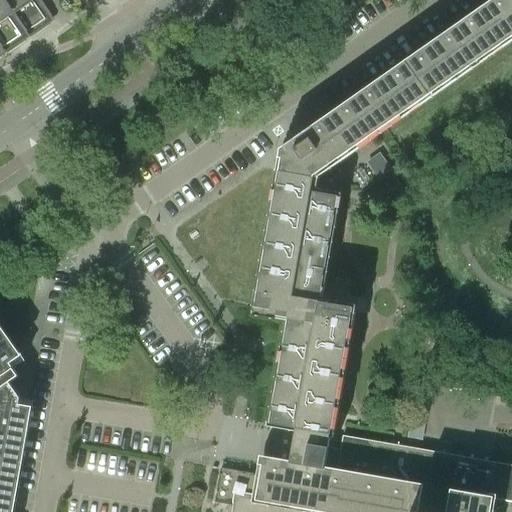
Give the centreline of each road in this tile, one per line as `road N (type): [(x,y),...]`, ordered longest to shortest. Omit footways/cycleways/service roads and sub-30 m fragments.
road 1 (residential): [(93,224),(425,0)]
road 2 (residential): [(43,511),(93,224)]
road 3 (unclassified): [(23,117),(190,0)]
road 4 (residential): [(93,224),(37,150),(23,117)]
